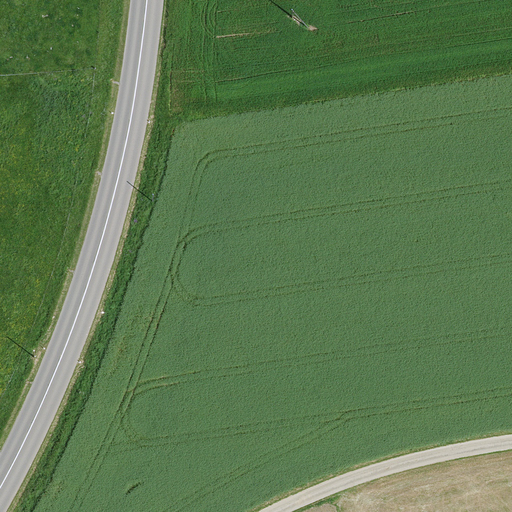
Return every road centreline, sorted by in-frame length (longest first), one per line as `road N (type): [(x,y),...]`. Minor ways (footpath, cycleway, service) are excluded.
road 1 (tertiary): [(146,0),(99,247),(69,336),(0,487)]
road 2 (unclassified): [(511,444),(447,453),(312,493),(278,511)]
